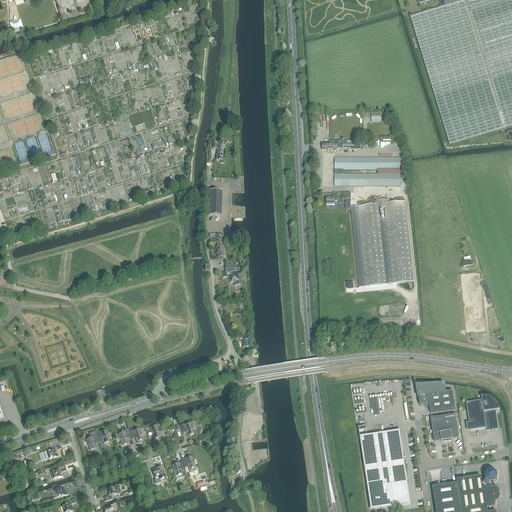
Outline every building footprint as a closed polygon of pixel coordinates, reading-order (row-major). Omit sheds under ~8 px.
[(511,0),(464,0),(445,6),(410,17),(449,145),(511,125),(511,0)] [(169,58),(163,60),(169,77),(174,75),(169,58)] [(323,146),(323,149),(323,151),(338,151),(338,149),(343,149),(343,146),(343,141),(330,141),(330,145),(323,145),(323,146)] [(217,143),(213,143),(212,149),(217,150),(216,161),(220,161),(219,162),(220,163),(223,164),(224,163),(224,160),(223,159),(223,150),(221,150),(222,146),(217,145),(217,143)] [(335,158),(335,170),(400,171),(400,159),(335,158)] [(335,175),(335,187),(400,187),(400,175),(335,175)] [(221,216),(221,213),(222,192),(210,191),(209,215),(221,216)] [(326,198),(326,206),(335,206),(335,202),(337,202),(337,196),(334,196),(334,198),(326,198)] [(359,207),(351,208),(351,210),(360,288),(367,287),(387,285),(381,230),(380,222),(379,209),(385,208),(386,222),(387,229),(393,284),(413,282),(407,227),(405,202),(404,202),(404,199),(395,200),(396,203),(389,204),(389,201),(387,201),(376,202),(376,205),(367,206),(367,203),(358,204),(359,207)] [(231,272),(226,273),(226,275),(227,278),(228,278),(230,284),(233,283),(234,286),(240,284),(237,274),(236,275),(232,276),(231,272)] [(419,388),(417,391),(417,393),(418,396),(418,397),(419,406),(425,405),(425,407),(428,409),(429,409),(430,414),(455,410),(453,392),(444,393),(444,392),(445,392),(444,389),(444,387),(419,388)] [(482,401),(466,403),(470,431),(498,427),(496,411),(497,411),(497,410),(496,408),(495,406),(494,404),(492,402),(490,401),(488,400),(486,400),(483,400),(482,400),(482,401)] [(456,415),(443,417),(447,441),(459,439),(456,415)] [(447,441),(443,417),(431,419),(434,443),(447,441)] [(161,437),(159,433),(163,432),(160,424),(154,426),(155,427),(150,429),(152,436),(153,435),(154,440),(161,437)] [(194,431),(191,424),(187,425),(186,424),(180,426),(183,434),(187,433),(188,437),(195,435),(193,431),(194,431)] [(365,427),(358,428),(367,488),(369,488),(373,509),(390,506),(391,508),(411,505),(400,431),(367,436),(365,427)] [(131,438),(129,432),(128,430),(122,432),(123,433),(118,435),(120,442),(121,442),(122,446),(129,444),(127,440),(131,438)] [(135,430),(129,432),(131,438),(131,440),(135,439),(137,443),(138,444),(141,443),(141,442),(143,441),(142,437),(140,430),(135,431),(135,430)] [(96,435),(98,442),(102,440),(103,444),(110,442),(109,438),(107,431),(102,433),(102,431),(95,433),(96,435)] [(96,435),(95,433),(95,432),(89,434),(90,438),(86,440),(88,447),(89,447),(90,451),(97,449),(95,445),(99,443),(98,442),(96,435)] [(58,458),(56,451),(61,449),(60,445),(49,449),(50,451),(49,451),(46,452),(42,453),(44,460),(48,459),(49,460),(53,458),(53,459),(58,458)] [(192,457),(182,461),(182,462),(184,468),(185,468),(188,467),(190,471),(191,472),(193,473),(194,472),(196,471),(196,469),(196,468),(194,460),(193,460),(192,457)] [(182,463),(172,466),(173,469),(176,477),(176,480),(186,477),(185,473),(186,473),(185,470),(185,468),(184,468),(182,462),(182,463)] [(62,478),(60,471),(66,470),(64,466),(57,468),(58,472),(56,472),(56,471),(51,473),(53,480),(57,478),(58,479),(62,478)] [(152,471),(155,480),(154,480),(155,484),(156,485),(160,484),(161,482),(160,480),(166,478),(164,470),(163,470),(162,467),(152,471)] [(457,480),(457,484),(461,511),(487,511),(487,509),(494,508),(496,506),(495,503),(497,503),(500,498),(499,490),(495,487),(493,488),(493,483),(494,483),(497,479),(497,474),(493,471),(488,472),(485,476),(485,477),(480,478),(480,477),(457,480)] [(57,490),(55,491),(57,498),(61,497),(69,495),(67,491),(65,492),(64,489),(69,488),(68,484),(61,486),(56,488),(57,490)] [(461,511),(457,484),(442,486),(443,491),(434,493),(433,488),(432,488),(436,511),(461,511)] [(121,494),(118,487),(112,489),(112,488),(107,490),(109,496),(104,498),(105,502),(112,500),(111,496),(114,495),(114,496),(121,494)] [(72,511),(73,511),(71,505),(77,503),(75,500),(68,502),(69,505),(67,506),(67,505),(62,507),(63,511),(72,511)]
